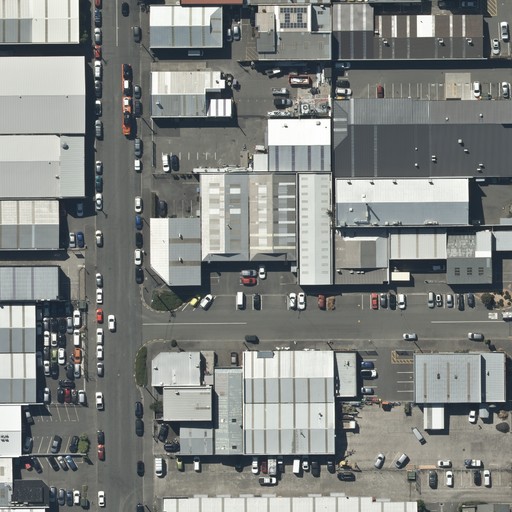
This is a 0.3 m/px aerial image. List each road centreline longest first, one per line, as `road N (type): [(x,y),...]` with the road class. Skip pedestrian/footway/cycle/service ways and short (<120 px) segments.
road 1 (residential): [(118,323),(511,318)]
road 2 (residential): [(117,0),(118,323)]
road 3 (residential): [(118,323),(121,511)]
